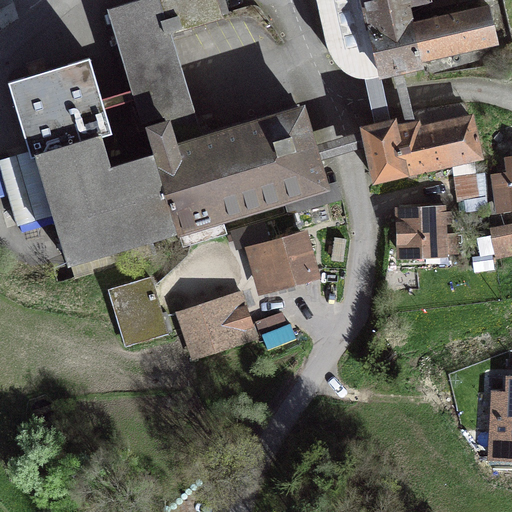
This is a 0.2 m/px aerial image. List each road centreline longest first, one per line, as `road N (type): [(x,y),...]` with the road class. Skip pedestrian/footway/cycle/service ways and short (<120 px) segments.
road 1 (residential): [(237,511),(245,476),(324,373),(359,278),(363,198),(339,100)]
road 2 (residential): [(339,100),(437,92),(511,109)]
